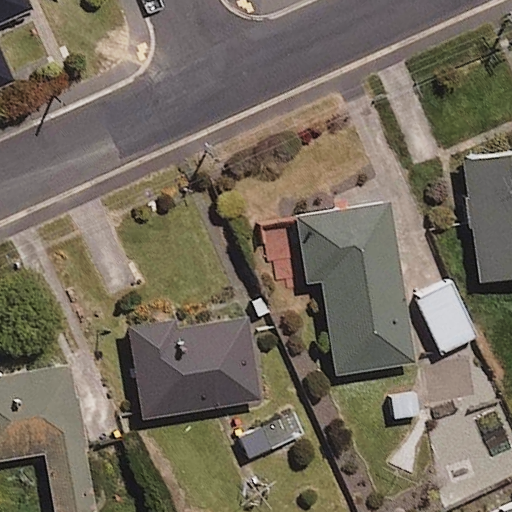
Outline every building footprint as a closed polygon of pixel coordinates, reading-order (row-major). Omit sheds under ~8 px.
[(0,22),(24,13),(18,0),(0,0),(0,85),(8,82),(0,63),(0,22)] [(511,268),(511,145),(456,153),(472,274),(511,268)] [(409,364),(385,205),(297,218),(307,283),(317,282),(331,376),(409,364)] [(470,339),(448,284),(413,297),(435,353),(470,339)] [(175,331),(173,321),(124,329),(139,420),(256,401),(242,320),(175,331)] [(87,511),(67,368),(0,376),(0,460),(42,455),(49,511),(87,511)] [(421,388),(386,389),(388,423),(422,422),(421,388)] [(263,422),(229,437),(241,465),(275,450),(263,422)] [(511,511),(511,498),(495,507),(497,511),(511,511)]
